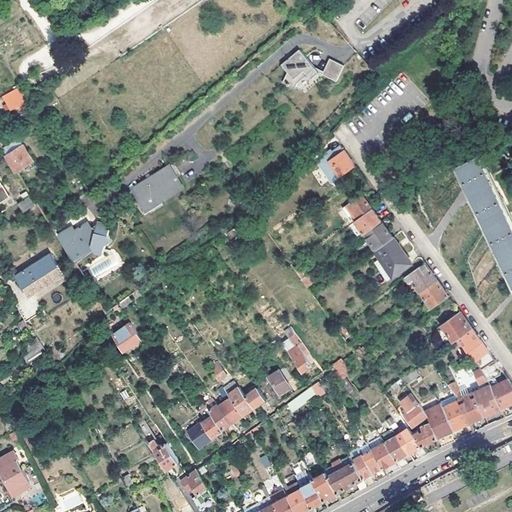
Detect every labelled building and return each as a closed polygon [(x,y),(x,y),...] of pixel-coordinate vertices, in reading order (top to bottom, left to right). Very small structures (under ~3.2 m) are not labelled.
[(300,49),(283,64),(289,71),(283,81),(294,87),(296,83),(307,73),(311,78),(318,71),(319,71),(316,68),(300,49)] [(324,70),(323,73),(337,80),(344,64),(330,57),(324,70)] [(27,96),(19,83),(0,94),(0,99),(6,109),(27,96)] [(14,147),(22,141),(19,136),(10,141),(14,147)] [(34,160),(22,141),(14,147),(10,141),(1,147),(6,154),(9,159),(16,170),(34,160)] [(334,181),(355,165),(345,151),(340,154),(336,149),(332,152),(330,150),(328,156),(329,158),(319,161),(334,181)] [(511,220),(479,156),(457,167),(511,275),(511,220)] [(135,193),(146,210),(183,187),(169,165),(147,179),(150,183),(135,193)] [(150,183),(147,179),(132,188),(135,193),(150,183)] [(0,199),(9,195),(0,180),(0,199)] [(79,196),(85,206),(95,199),(91,193),(89,190),(79,196)] [(357,220),(372,209),(361,194),(342,208),(348,216),(352,213),(357,220)] [(35,203),(30,195),(19,202),(24,210),(35,203)] [(381,221),(372,209),(357,220),(347,227),(349,230),(357,225),(363,234),(381,221)] [(57,234),(72,258),(91,245),(102,250),(103,246),(110,244),(106,238),(109,230),(107,230),(108,225),(98,221),(97,225),(92,228),(87,221),(74,230),(66,235),(63,230),(57,234)] [(375,250),(393,237),(381,221),(363,234),(361,236),(365,240),(367,239),(375,250)] [(71,225),(63,230),(66,235),(74,230),(71,225)] [(412,263),(393,237),(375,250),(368,255),(387,280),(396,274),(397,275),(412,263)] [(91,245),(72,258),(74,261),(91,251),(100,254),(102,250),(91,245)] [(14,274),(27,296),(63,272),(49,251),(14,274)] [(294,267),(302,279),(309,275),(300,263),(294,267)] [(420,292),(437,280),(425,263),(402,280),(406,286),(412,282),(420,292)] [(63,272),(27,296),(29,298),(65,275),(63,272)] [(310,274),(309,275),(302,279),(307,285),(314,280),(310,274)] [(449,296),(437,280),(420,292),(430,307),(427,309),(428,311),(449,296)] [(29,301),(18,308),(25,318),(35,311),(29,301)] [(472,328),(460,311),(442,325),(454,342),(458,339),(472,328)] [(143,337),(129,318),(125,320),(128,324),(113,334),(124,350),(143,337)] [(296,332),(292,326),(285,332),(289,337),(296,332)] [(472,328),(458,339),(480,369),(481,370),(488,365),(495,360),(472,328)] [(306,355),(311,352),(296,332),(289,337),(296,346),(289,352),(303,371),(312,365),(306,355)] [(18,349),(21,354),(40,342),(36,336),(18,349)] [(40,342),(21,354),(27,362),(45,349),(40,342)] [(263,348),(254,355),(260,362),(269,356),(263,348)] [(317,361),(311,352),(306,355),(312,365),(317,361)] [(352,372),(342,358),(331,367),(333,371),(349,391),(354,388),(346,377),(352,372)] [(218,360),(209,366),(219,380),(228,374),(218,360)] [(511,413),(511,383),(508,378),(499,384),(495,378),(501,374),(499,370),(492,373),(488,365),(481,370),(487,380),(490,385),(492,389),(502,409),(506,417),(511,413)] [(287,366),(282,370),(289,380),(293,377),(287,366)] [(265,369),(282,393),(293,385),(289,380),(282,370),(275,375),(269,367),(265,369)] [(480,384),(487,380),(481,370),(480,369),(475,371),(480,384)] [(404,381),(403,379),(393,385),(395,388),(404,381)] [(450,384),(446,379),(439,383),(444,390),(451,385),(450,384)] [(326,393),(319,381),(312,386),(316,393),(318,397),(326,393)] [(457,381),(450,384),(451,385),(458,395),(458,396),(460,399),(471,423),(502,409),(492,389),(490,385),(470,394),(467,387),(461,388),(457,381)] [(257,384),(244,393),(254,407),(267,398),(257,384)] [(244,414),(229,393),(223,385),(219,389),(226,400),(220,404),(233,422),(244,414)] [(239,386),(229,393),(244,414),(254,407),(244,393),(239,386)] [(316,393),(312,386),(288,404),(292,411),(303,405),(302,403),(316,393)] [(198,387),(195,389),(200,396),(203,394),(198,387)] [(425,411),(420,403),(416,406),(408,395),(402,400),(409,411),(404,415),(413,427),(429,416),(425,411)] [(471,423),(460,399),(458,396),(458,395),(442,402),(442,403),(449,418),(455,430),(461,427),(471,423)] [(233,422),(220,404),(219,403),(210,410),(223,429),(233,422)] [(443,446),(456,440),(452,431),(455,430),(449,418),(442,403),(425,411),(429,416),(432,422),(433,425),(439,437),(443,446)] [(200,410),(206,418),(202,421),(214,437),(224,430),(223,429),(210,410),(207,406),(200,410)] [(405,431),(398,435),(411,453),(413,451),(418,459),(428,453),(422,445),(413,432),(411,429),(396,409),(391,412),(405,431)] [(200,446),(214,437),(202,421),(189,430),(200,446)] [(179,461),(167,442),(161,447),(155,437),(154,438),(144,422),(139,425),(168,468),(179,461)] [(422,445),(439,437),(433,425),(432,422),(422,426),(425,431),(421,433),(420,431),(418,432),(417,430),(413,432),(422,445)] [(411,453),(398,435),(397,435),(393,430),(381,436),(402,468),(409,464),(405,456),(411,453)] [(402,468),(381,436),(369,443),(385,467),(390,465),(394,472),(402,468)] [(385,467),(369,443),(359,448),(374,473),(385,467)] [(350,454),(355,463),(368,486),(375,482),(371,475),(374,473),(359,448),(350,454)] [(15,450),(0,458),(0,459),(4,466),(0,468),(6,479),(23,469),(17,459),(19,457),(18,454),(17,454),(15,450)] [(329,477),(355,463),(350,454),(324,468),(327,473),(329,477)] [(267,470),(274,467),(267,455),(260,458),(267,470)] [(242,474),(236,463),(232,465),(237,476),(242,474)] [(368,486),(355,463),(329,477),(338,493),(356,483),(360,491),(368,486)] [(31,484),(23,469),(6,479),(14,493),(17,492),(31,484)] [(208,485),(198,469),(184,479),(182,482),(188,491),(192,488),(197,490),(198,493),(193,498),(201,511),(208,506),(217,500),(207,486),(208,485)] [(338,493),(329,477),(327,473),(314,479),(325,500),(338,493)] [(325,500),(314,479),(311,474),(299,480),(314,506),(325,500)] [(299,480),(285,488),(298,511),(317,511),(314,506),(299,480)] [(259,504),(263,511),(280,511),(271,496),(265,485),(262,486),(269,498),(258,503),(259,504)] [(298,511),(285,488),(271,496),(280,511),(298,511)] [(211,511),(213,511),(221,507),(217,500),(208,506),(211,511)]
